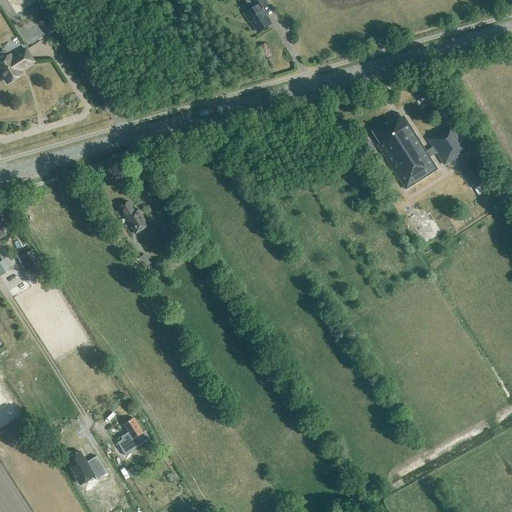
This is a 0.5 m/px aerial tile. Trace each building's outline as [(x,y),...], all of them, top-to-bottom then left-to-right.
[(250,21),(257,32),(271,24),(261,8),(267,4),(264,0),(249,0),(254,7),(244,13),(249,22),(250,21)] [(11,56),(0,62),(0,71),(7,82),(21,73),(20,70),(33,62),(26,50),(12,58),(11,56)] [(406,189),(437,169),(403,116),(401,118),(399,115),(372,132),(380,143),(377,145),(406,189)] [(444,165),(468,149),(453,126),(445,131),(444,129),(428,139),(444,165)] [(368,142),(363,145),(368,152),(373,149),(368,142)] [(469,180),(482,172),(476,161),(462,170),(469,180)] [(448,189),(438,194),(436,191),(431,193),(438,207),(454,200),(448,189)] [(135,234),(148,226),(138,209),(134,211),(128,201),(119,207),(127,221),(130,222),(131,225),(131,227),(135,234)] [(166,236),(174,231),(167,220),(159,225),(166,236)] [(122,241),(128,237),(124,231),(118,235),(122,241)] [(438,244),(442,254),(448,252),(444,242),(438,244)] [(23,256),(18,259),(26,273),(31,270),(34,275),(43,270),(32,251),(23,256)] [(136,260),(137,261),(132,264),(136,270),(141,267),(142,268),(150,262),(144,254),(136,260)] [(3,261),(0,262),(0,273),(1,276),(9,272),(3,261)] [(123,440),(118,443),(126,456),(132,452),(131,450),(149,438),(145,432),(143,433),(142,433),(133,418),(123,424),(128,432),(130,435),(123,440)] [(95,456),(85,462),(78,452),(70,457),(64,461),(76,480),(90,471),(95,480),(106,473),(95,456)] [(135,466),(127,471),(131,477),(139,472),(135,466)]
